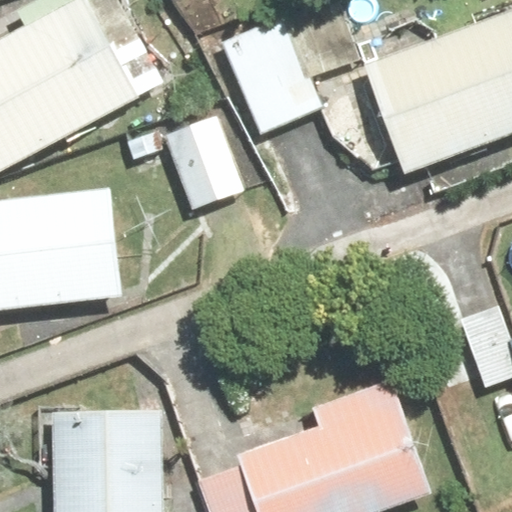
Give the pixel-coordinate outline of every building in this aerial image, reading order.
[(104,0),(37,0),(0,22),(0,171),(153,81),(104,0)] [(295,5),(215,35),(251,133),(332,103),(295,5)] [(511,76),(495,15),(349,55),(383,176),(511,141),(511,76)] [(215,123),(163,144),(191,212),(244,191),(215,123)] [(116,181),(0,190),(0,302),(126,292),(116,181)] [(511,335),(501,339),(511,368),(511,335)] [(158,511),(155,402),(42,406),(45,511),(158,511)] [(398,402),(197,461),(211,511),(348,511),(424,490),(398,402)]
